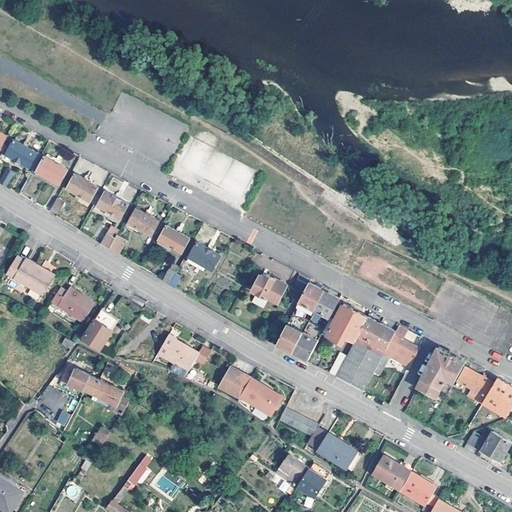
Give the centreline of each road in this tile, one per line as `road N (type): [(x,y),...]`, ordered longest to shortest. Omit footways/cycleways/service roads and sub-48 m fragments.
road 1 (residential): [(435,332),(0,105)]
road 2 (secondary): [(388,423),(0,196)]
road 3 (secondary): [(511,490),(388,423)]
